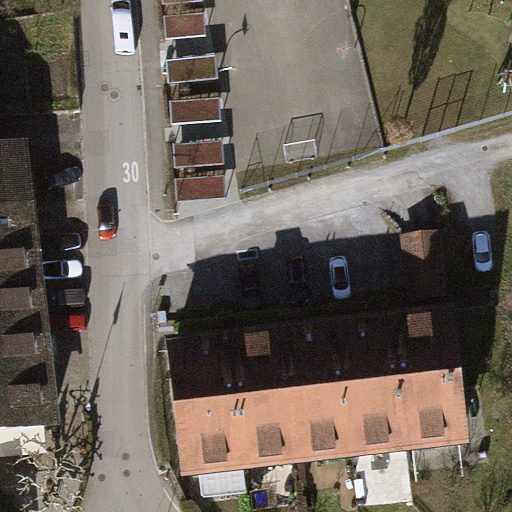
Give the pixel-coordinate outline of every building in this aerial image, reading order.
[(23,151),(0,153),(0,237),(32,234),(23,151)] [(32,234),(0,237),(0,435),(53,430),(32,234)] [(442,234),(406,238),(413,301),(449,298),(442,234)] [(451,319),(395,325),(409,463),(465,457),(451,319)] [(395,325),(339,331),(353,468),(409,463),(395,325)] [(339,331),(283,336),(297,474),(353,468),(339,331)] [(283,336),(227,342),(241,480),(297,474),(283,336)] [(227,342),(170,348),(184,485),(241,480),(227,342)]
